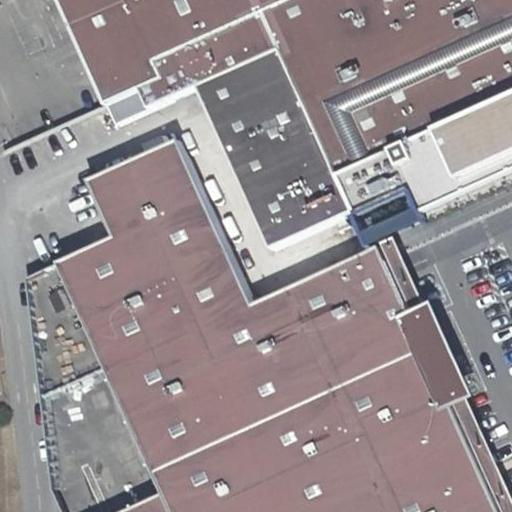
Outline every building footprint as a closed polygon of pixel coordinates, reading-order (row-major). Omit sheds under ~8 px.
[(511,0),(51,0),(107,108),(143,93),(148,113),(198,92),(277,60),(285,58),(340,182),(511,104),(511,0)] [(277,60),(198,92),(272,253),(349,217),(277,60)] [(511,104),(340,182),(351,205),(409,179),(424,212),(511,172),(511,104)] [(187,145),(89,190),(115,247),(60,273),(165,497),(172,511),(500,511),(382,258),(267,311),(187,145)] [(172,511),(165,497),(135,511),(172,511)]
